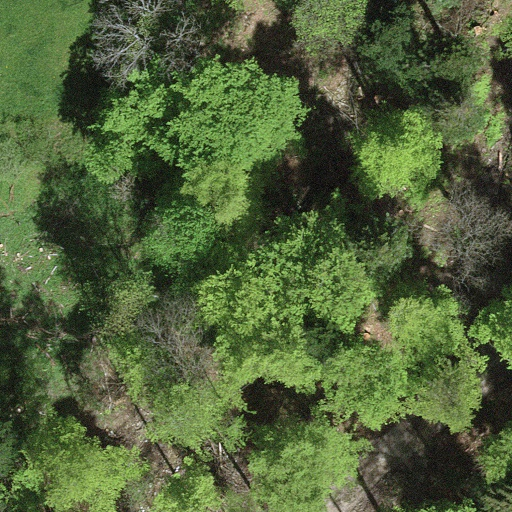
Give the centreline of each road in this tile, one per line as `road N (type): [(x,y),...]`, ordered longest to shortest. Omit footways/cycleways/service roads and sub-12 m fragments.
road 1 (track): [(322,511),(484,372)]
road 2 (track): [(484,372),(470,500),(462,511)]
